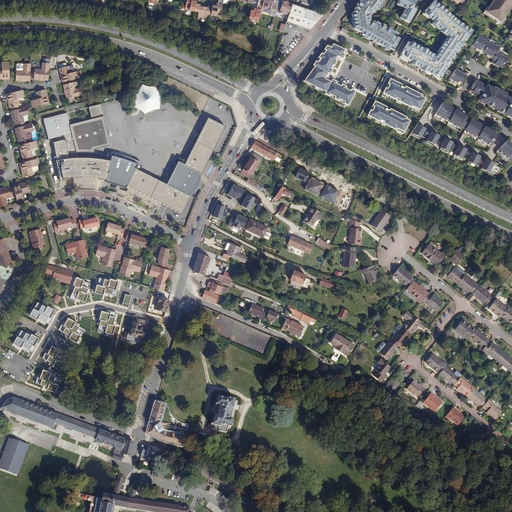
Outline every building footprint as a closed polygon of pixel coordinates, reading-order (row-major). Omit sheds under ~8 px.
[(186,0),(186,5),(185,10),(194,12),(195,4),(196,2),(193,2),(191,1),(191,0),(186,0)] [(223,0),(219,0),(218,4),(218,7),(216,6),(212,5),(212,7),(210,15),(220,17),(223,0)] [(257,23),(262,8),(263,1),(259,0),(257,10),(256,12),(254,12),(251,11),(248,20),(257,23)] [(275,10),(278,1),(274,0),(263,0),(263,1),(262,8),(271,11),(271,9),(275,10)] [(354,25),(354,29),(363,33),(362,34),(389,50),(390,48),(393,50),(400,38),(394,35),(395,32),(377,21),(376,22),(374,20),(371,21),(370,14),(373,14),(375,12),(378,10),(377,9),(384,1),(383,1),(383,0),(360,0),(354,9),(355,9),(352,14),(352,18),(353,18),(355,25),(354,25)] [(415,0),(399,0),(398,3),(401,5),(406,8),(401,16),(406,19),(405,20),(409,23),(417,9),(413,7),(417,1),(415,0)] [(432,54),(405,41),(398,55),(437,80),(471,30),(454,19),(431,0),(421,13),(445,38),(432,54)] [(511,0),(493,0),(493,1),(494,1),(490,7),(488,6),(485,10),(490,14),(489,15),(501,23),(511,4),(511,0)] [(283,3),(278,1),(275,10),(280,12),(279,13),(286,15),(289,7),(289,6),(287,5),(288,3),(283,1),(283,3)] [(200,5),(195,4),(194,12),(199,13),(198,17),(205,19),(206,14),(210,15),(212,7),(208,7),(207,8),(205,7),(204,9),(202,9),(202,7),(200,6),(200,5)] [(291,8),(289,15),(286,22),(309,30),(322,14),(292,4),(291,8)] [(478,36),(472,46),(483,52),(494,58),(492,62),(503,68),(504,65),(509,59),(501,54),(502,52),(498,50),(500,47),(497,45),(496,46),(489,42),(490,40),(486,39),(485,40),(478,36)] [(342,49),(331,43),(329,48),(324,45),(322,48),(324,49),(322,53),(319,52),(316,57),(318,58),(316,62),(314,61),(312,65),(315,66),(305,83),(323,92),(327,93),(346,103),(352,91),(349,90),(348,92),(342,88),(344,86),(340,84),(339,86),(334,83),(335,82),(331,80),(329,81),(324,78),(326,74),(328,74),(331,70),(328,68),(330,64),(332,65),(333,61),(331,60),(334,53),(340,56),(341,55),(339,54),(342,49)] [(1,79),(10,78),(8,62),(1,62),(2,69),(0,69),(0,79),(1,79)] [(48,80),(49,63),(42,63),(41,70),(34,70),(34,80),(39,80),(39,79),(44,79),(44,80),(48,80)] [(30,81),(30,64),(23,64),(23,71),(16,71),(16,81),(21,81),(21,80),(26,80),(26,81),(30,81)] [(59,69),(60,74),(61,74),(63,83),(79,79),(77,72),(70,73),(68,66),(59,69)] [(456,69),(449,78),(457,83),(456,85),(460,87),(466,75),(456,69)] [(398,84),(388,78),(385,84),(387,85),(385,89),(382,88),(380,93),(409,108),(409,106),(418,110),(423,98),(418,97),(420,95),(402,86),(401,88),(397,86),(398,84)] [(486,87),(475,80),(469,92),(472,94),(473,92),(481,96),(486,87)] [(73,83),(65,85),(63,85),(65,91),(66,91),(67,95),(66,95),(67,99),(83,95),(81,88),(74,90),(73,83)] [(137,110),(160,111),(162,87),(138,85),(137,110)] [(511,99),(506,96),(507,94),(494,87),(493,89),(487,85),(486,87),(481,96),(479,100),(489,105),(507,115),(507,116),(511,119),(511,99)] [(23,90),(7,94),(9,103),(10,109),(19,106),(18,99),(25,97),(24,93),(23,90)] [(45,90),(36,92),(38,99),(31,101),(32,108),(48,104),(46,95),(45,90)] [(387,109),(372,101),(370,106),(371,107),(369,111),(367,110),(365,117),(403,135),(408,122),(403,119),(405,117),(387,109)] [(105,103),(101,104),(103,114),(92,117),(70,123),(70,125),(104,116),(104,118),(108,117),(105,103)] [(89,107),(92,117),(103,114),(101,104),(89,107)] [(441,104),(434,117),(441,121),(442,119),(449,122),(447,125),(454,128),(455,126),(462,130),(463,128),(466,129),(463,134),(470,137),(471,135),(478,139),(477,141),(483,145),(484,143),(491,147),(495,140),(492,139),(494,135),(483,129),(481,132),(479,131),(481,127),(468,119),(465,123),(463,122),(465,118),(454,112),(452,116),(450,115),(452,111),(441,104)] [(29,114),(28,109),(27,107),(11,111),(12,115),(13,115),(14,120),(13,120),(15,125),(24,123),(22,116),(29,114)] [(110,160),(106,160),(93,158),(76,158),(76,152),(93,153),(94,150),(111,145),(108,132),(112,131),(108,117),(104,118),(104,116),(70,125),(70,123),(67,113),(44,119),(49,139),(56,137),(58,141),(53,142),(56,160),(59,181),(66,180),(66,178),(81,178),(91,178),(106,180),(110,160)] [(197,171),(201,174),(225,127),(208,118),(184,165),(197,171)] [(19,142),(21,142),(29,140),(27,133),(34,131),(32,124),(15,128),(16,132),(17,132),(18,137),(19,142)] [(497,174),(502,168),(493,164),(494,163),(487,159),(486,160),(479,157),(480,156),(473,152),(473,153),(466,150),(466,149),(459,145),(459,146),(452,143),(452,142),(445,138),(445,139),(438,136),(438,135),(431,131),(431,132),(424,129),(425,128),(418,124),(410,134),(419,139),(421,136),(427,139),(426,142),(433,146),(434,143),(441,146),(440,149),(447,153),(448,150),(455,153),(454,156),(460,160),(462,157),(469,160),(467,163),(474,167),(476,164),(483,167),(481,170),(488,174),(489,170),(497,174)] [(266,153),(270,147),(257,140),(253,146),(266,153)] [(37,141),(20,145),(23,154),(22,154),(24,159),(33,157),(31,150),(38,148),(37,141)] [(511,147),(506,142),(496,152),(502,158),(504,156),(509,161),(511,157),(511,147)] [(119,158),(120,158),(125,160),(128,161),(130,161),(133,163),(135,159),(137,154),(125,149),(112,147),(111,152),(111,156),(115,157),(119,158)] [(249,154),(253,156),(261,162),(264,157),(256,151),(254,154),(250,152),(249,154)] [(107,155),(106,160),(110,160),(106,180),(106,182),(113,183),(119,186),(125,189),(127,186),(135,169),(139,171),(141,167),(137,164),(133,163),(130,161),(128,161),(125,160),(120,158),(119,158),(115,157),(111,156),(107,155)] [(251,177),(261,162),(253,156),(243,172),(251,177)] [(37,159),(21,163),(23,171),(22,172),(24,177),(25,177),(26,177),(28,177),(28,176),(33,175),(31,168),(38,166),(37,159)] [(186,194),(197,171),(184,165),(178,161),(178,162),(177,162),(170,177),(169,179),(166,184),(186,194)] [(143,163),(141,167),(139,171),(143,173),(144,171),(146,167),(147,165),(143,163)] [(147,165),(146,167),(148,169),(169,179),(170,177),(147,165)] [(191,196),(186,194),(166,184),(159,181),(143,173),(139,171),(135,169),(127,186),(182,214),(191,196)] [(13,187),(13,189),(18,203),(25,201),(22,194),(29,192),(27,184),(26,183),(21,184),(21,185),(13,187)] [(246,190),(235,184),(229,194),(237,198),(239,195),(242,197),(246,190)] [(279,199),(288,188),(284,186),(275,197),(279,199)] [(6,199),(13,197),(11,190),(10,187),(4,189),(4,190),(0,191),(0,204),(1,208),(8,206),(6,199)] [(257,197),(250,193),(243,205),(251,210),(257,197)] [(227,206),(219,203),(214,216),(225,220),(228,212),(225,210),(227,206)] [(280,211),(284,214),(289,207),(285,204),(280,211)] [(325,213),(314,206),(305,220),(313,226),(319,217),(321,218),(325,213)] [(392,217),(382,211),(372,226),(381,232),(386,224),(387,225),(392,217)] [(249,218),(240,214),(237,220),(233,218),(229,225),(234,227),(235,225),(241,228),(242,226),(244,227),(249,218)] [(96,217),(90,219),(82,221),(82,219),(78,220),(81,229),(84,228),(84,229),(98,225),(96,217)] [(361,224),(361,225),(365,227),(367,222),(356,217),(354,221),(361,224)] [(269,227),(252,218),(247,228),(264,236),(269,227)] [(70,220),(70,219),(55,223),(58,231),(71,227),(72,229),(76,228),(74,219),(70,220)] [(361,224),(354,221),(351,220),(349,224),(351,225),(343,240),(353,245),(360,230),(359,229),(361,225),(361,224)] [(121,238),(124,230),(120,229),(120,228),(107,224),(104,231),(118,236),(117,237),(121,238)] [(30,238),(31,242),(34,241),(35,243),(33,243),(34,248),(44,246),(40,229),(30,231),(31,236),(33,235),(33,237),(30,238)] [(144,238),(138,237),(131,234),(131,233),(128,232),(125,240),(129,241),(129,242),(142,246),(144,238)] [(309,242),(293,235),(290,243),(297,246),(296,250),(303,253),(305,250),(306,250),(309,242)] [(329,251),(331,246),(319,238),(316,243),(329,251)] [(0,265),(1,265),(6,269),(9,263),(11,262),(7,249),(6,249),(2,239),(0,239),(0,265)] [(81,240),(65,244),(67,254),(75,252),(77,260),(87,258),(85,250),(83,251),(81,240)] [(230,255),(246,262),(249,257),(244,255),(244,253),(241,251),(243,247),(232,242),(227,253),(230,255)] [(441,260),(443,261),(446,258),(433,247),(435,245),(432,242),(423,254),(437,265),(439,263),(441,260)] [(101,265),(111,267),(113,260),(111,260),(114,250),(98,245),(95,254),(103,257),(101,265)] [(166,267),(167,263),(165,263),(167,256),(169,249),(161,247),(157,260),(158,261),(157,264),(166,267)] [(356,254),(357,249),(343,247),(342,253),(346,253),(344,268),(355,269),(357,254),(356,254)] [(452,257),(456,260),(459,257),(461,254),(462,252),(460,251),(459,250),(452,257)] [(205,274),(212,256),(200,252),(195,270),(205,274)] [(459,257),(456,260),(455,262),(454,263),(457,266),(463,260),(459,257)] [(142,263),(126,258),(123,268),(121,268),(119,275),(129,278),(132,270),(140,272),(142,263)] [(48,269),(52,263),(47,261),(44,269),(48,270),(48,269)] [(66,278),(70,270),(58,265),(52,263),(48,269),(48,270),(49,271),(47,274),(55,276),(56,274),(66,278)] [(164,288),(166,281),(165,280),(167,270),(151,266),(149,275),(157,277),(154,285),(164,288)] [(375,269),(374,266),(363,271),(364,274),(366,273),(371,285),(380,281),(378,277),(380,277),(376,269),(375,269)] [(409,287),(414,282),(414,281),(412,279),(413,277),(401,267),(394,275),(409,287)] [(448,277),(457,285),(464,276),(455,268),(448,277)] [(307,275),(295,270),(292,279),(293,279),(291,284),(300,288),(301,283),(303,284),(307,275)] [(224,278),(232,281),(233,281),(236,274),(227,271),(224,278)] [(464,276),(457,285),(458,285),(469,294),(470,291),(473,294),(479,287),(465,276),(464,276)] [(96,284),(94,293),(107,296),(107,294),(115,296),(118,286),(116,286),(118,281),(105,277),(104,279),(99,278),(97,285),(96,284)] [(83,281),(75,278),(70,290),(72,291),(69,299),(79,303),(80,301),(84,302),(89,290),(88,289),(90,284),(83,282),(83,281)] [(211,289),(216,291),(221,293),(224,285),(225,283),(215,279),(213,282),(211,280),(209,285),(212,286),(211,289)] [(322,279),(320,285),(332,289),(334,283),(322,279)] [(421,303),(428,295),(429,294),(426,292),(427,291),(423,288),(422,289),(420,287),(414,282),(409,287),(407,290),(420,300),(419,301),(421,303)] [(479,287),(473,294),(472,295),(485,305),(486,303),(487,305),(492,299),(491,297),(492,296),(479,286),(479,287)] [(220,295),(216,293),(207,289),(204,296),(217,302),(220,295)] [(428,295),(421,303),(420,304),(423,306),(425,303),(436,313),(443,304),(433,296),(432,298),(428,295)] [(163,310),(171,313),(174,302),(166,299),(163,310)] [(500,318),(501,317),(507,309),(496,300),(489,309),(500,318)] [(263,310),(265,307),(253,302),(250,311),(255,313),(257,314),(257,315),(264,318),(267,311),(263,310)] [(33,309),(29,317),(41,323),(42,321),(49,325),(54,316),(52,315),(55,311),(43,304),(42,306),(37,303),(34,310),(33,309)] [(344,308),(340,316),(346,318),(349,311),(344,308)] [(507,309),(501,317),(505,320),(505,319),(511,324),(511,310),(508,308),(507,309)] [(276,321),(279,312),(271,309),(267,318),(276,321)] [(313,325),(315,320),(292,310),(290,315),(313,325)] [(105,333),(113,335),(117,322),(114,321),(116,313),(106,311),(106,313),(101,311),(98,324),(99,325),(98,330),(105,332),(105,333)] [(138,314),(134,333),(147,337),(152,318),(138,314)] [(413,315),(404,327),(412,334),(413,335),(419,327),(425,331),(428,327),(413,315)] [(293,320),(292,320),(290,319),(288,318),(284,326),(291,330),(290,333),(295,335),(296,333),(300,335),(305,326),(293,321),(294,320),(293,319),(293,320)] [(64,337),(76,344),(80,337),(79,336),(83,330),(79,327),(80,326),(68,319),(66,323),(64,322),(58,331),(65,335),(64,337)] [(470,337),(476,330),(464,320),(455,331),(468,341),(470,337)] [(392,342),(398,348),(400,345),(402,346),(412,334),(404,327),(392,342)] [(490,341),(476,330),(470,337),(484,348),(489,343),(490,341)] [(17,337),(13,345),(25,351),(26,349),(33,353),(38,344),(36,343),(39,339),(27,333),(26,334),(22,331),(18,338),(17,337)] [(344,351),(343,353),(348,356),(355,344),(337,333),(331,342),(336,345),(336,349),(339,351),(341,349),(344,351)] [(398,348),(392,342),(391,342),(381,354),(389,360),(399,348),(398,348)] [(492,345),(489,343),(484,348),(482,351),(485,354),(486,353),(497,361),(504,353),(493,344),(492,345)] [(48,364),(59,371),(64,364),(63,364),(67,357),(62,355),(63,353),(52,346),(49,350),(48,349),(42,358),(49,362),(48,364)] [(511,358),(504,353),(497,361),(511,372),(511,370),(511,358)] [(442,373),(446,368),(447,366),(444,363),(444,364),(433,355),(426,364),(431,369),(432,368),(437,372),(439,371),(442,373)] [(374,376),(382,382),(385,378),(384,377),(392,368),(381,359),(378,363),(380,365),(376,370),(378,371),(374,376)] [(11,361),(7,368),(18,374),(22,366),(11,361)] [(455,385),(460,379),(446,368),(442,373),(440,375),(451,385),(452,384),(454,386),(455,385)] [(348,375),(337,369),(335,373),(346,379),(348,375)] [(43,389),(56,394),(59,385),(58,385),(60,378),(55,376),(56,375),(43,370),(42,375),(40,374),(36,384),(44,387),(43,389)] [(458,389),(468,398),(474,390),(475,389),(460,378),(460,379),(455,385),(459,388),(458,389)] [(426,388),(423,386),(422,387),(420,385),(415,381),(407,390),(415,396),(416,395),(419,397),(426,388)] [(474,390),(468,398),(479,407),(481,405),(483,407),(488,401),(474,390)] [(435,413),(442,405),(434,398),(435,397),(432,394),(424,404),(435,413)] [(216,395),(207,423),(214,425),(213,429),(222,432),(224,426),(227,427),(235,402),(232,401),(233,399),(223,395),(222,397),(216,395)] [(135,441),(52,412),(16,397),(13,397),(7,400),(1,408),(11,412),(54,428),(56,423),(96,438),(96,440),(116,447),(112,458),(122,462),(125,454),(131,456),(135,441)] [(489,400),(488,401),(483,407),(488,411),(487,413),(496,420),(497,418),(502,412),(493,405),(494,404),(489,400)] [(180,448),(186,437),(160,429),(162,423),(163,420),(167,405),(157,402),(148,434),(180,448)] [(466,418),(453,408),(446,417),(459,427),(466,418)] [(13,439),(1,468),(15,474),(26,444),(13,439)] [(164,451),(146,445),(143,453),(147,454),(146,457),(159,462),(160,459),(164,461),(167,453),(164,451)] [(196,511),(193,508),(136,499),(141,480),(134,478),(130,496),(125,495),(122,495),(126,477),(119,475),(114,493),(105,492),(104,497),(98,496),(94,511),(114,511),(116,507),(124,508),(144,511),(196,511)] [(249,483),(245,480),(242,484),(249,488),(251,486),(248,484),(249,483)]
